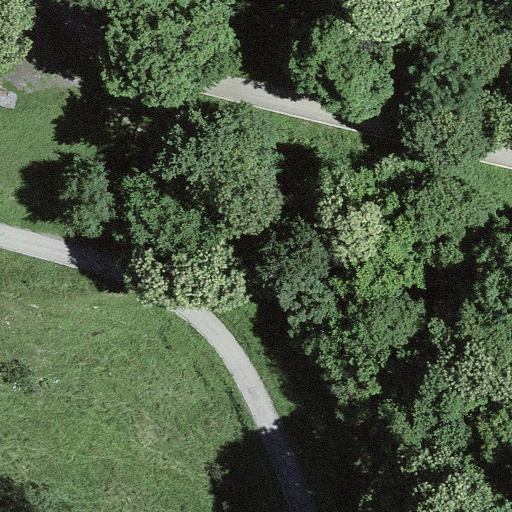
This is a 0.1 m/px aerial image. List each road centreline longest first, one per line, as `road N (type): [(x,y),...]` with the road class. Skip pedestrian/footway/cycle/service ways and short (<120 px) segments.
road 1 (residential): [(59,0),(119,51),(173,71),(511,155)]
road 2 (residential): [(300,511),(251,390),(205,332),(138,280),(0,237)]
